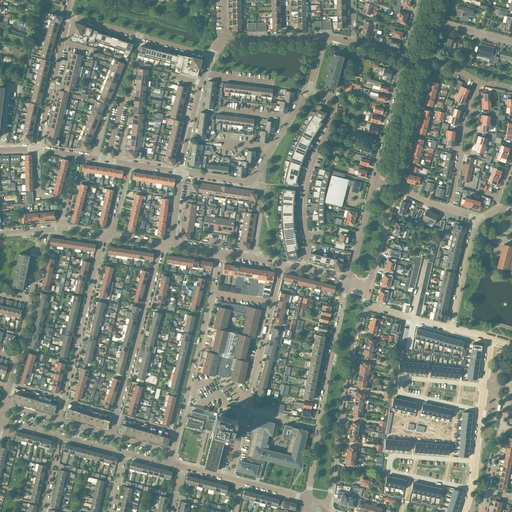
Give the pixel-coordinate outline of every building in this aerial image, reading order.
[(410,5),(411,2),(403,0),(398,0),(398,1),(397,1),(397,3),(395,3),(394,7),(400,8),(401,5),(409,7),(409,5),(410,5)] [(365,3),(362,13),(370,15),(373,5),(365,3)] [(473,10),(457,6),(456,10),(459,11),(458,16),(461,16),(460,19),(465,20),(465,21),(467,21),(468,18),(467,17),(468,14),(472,15),(473,10)] [(399,12),(400,8),(394,7),(393,11),(395,11),(394,14),(395,14),(394,16),(397,17),(406,20),(407,17),(406,16),(407,14),(399,12)] [(365,22),(361,35),(369,37),(372,23),(365,22)] [(92,29),(91,29),(83,26),(84,26),(75,23),(72,32),(71,36),(69,40),(86,46),(87,42),(93,44),(94,42),(97,32),(97,31),(91,29),(92,29)] [(511,31),(511,24),(506,23),(505,25),(504,25),(503,25),(502,25),(501,26),(500,27),(500,29),(500,30),(501,31),(503,31),(510,33),(511,32),(511,31)] [(393,33),(392,37),(400,39),(401,38),(402,37),(401,37),(402,32),(393,30),(394,27),(385,25),(384,29),(391,31),(390,32),(393,33)] [(104,45),(107,36),(102,34),(99,43),(104,45)] [(109,47),(112,37),(107,36),(104,45),(109,47)] [(114,48),(117,39),(112,37),(109,47),(114,48)] [(119,50),(122,41),(117,39),(114,48),(119,50)] [(455,40),(448,39),(446,47),(445,46),(443,51),(453,54),(456,44),(460,45),(461,40),(455,39),(455,40)] [(399,42),(388,40),(388,42),(390,43),(389,46),(398,49),(398,48),(399,47),(399,45),(399,42)] [(124,52),(127,43),(122,41),(119,50),(124,52)] [(133,45),(133,44),(127,43),(124,52),(130,53),(133,45)] [(480,45),(478,55),(494,59),(495,60),(497,50),(494,49),(494,48),(480,45)] [(511,61),(511,53),(502,50),(500,58),(511,61)] [(49,59),(51,53),(42,51),(41,57),(49,59)] [(81,62),(82,56),(74,54),(74,53),(73,53),(72,60),(81,62)] [(341,64),(343,56),(333,54),(331,62),(341,64)] [(192,58),(188,57),(184,56),(178,55),(177,56),(175,65),(174,67),(181,69),(180,73),(193,76),(196,77),(199,69),(201,60),(192,57),(192,58)] [(122,69),(124,64),(115,60),(113,65),(122,69)] [(339,73),(341,64),(331,62),(329,70),(339,73)] [(122,69),(113,65),(111,70),(120,74),(122,69)] [(392,70),(377,67),(376,70),(383,72),(382,75),(386,76),(385,80),(389,81),(390,77),(391,77),(392,74),(391,74),(392,70)] [(46,77),(48,72),(39,70),(36,69),(35,74),(38,75),(46,77)] [(118,79),(120,74),(111,70),(109,76),(118,79)] [(337,81),(339,73),(329,70),(327,78),(337,81)] [(116,84),(118,79),(109,76),(107,81),(116,84)] [(334,89),(337,81),(327,78),(324,86),(334,89)] [(114,89),(116,84),(107,81),(105,86),(114,89)] [(389,87),(381,85),(379,91),(388,93),(389,87)] [(112,94),(114,89),(105,86),(103,91),(112,94)] [(471,91),(461,86),(458,93),(468,98),(471,91)] [(67,99),(69,93),(60,91),(58,97),(67,99)] [(110,99),(112,94),(103,91),(101,96),(110,99)] [(387,96),(370,93),(370,95),(377,97),(376,103),(383,105),(383,102),(385,103),(387,96)] [(468,98),(458,93),(455,100),(454,100),(465,105),(468,98)] [(108,105),(110,99),(101,96),(99,101),(108,104),(108,105)] [(105,104),(96,101),(94,106),(103,110),(105,104)] [(373,112),(381,114),(383,108),(378,107),(379,104),(371,102),(369,107),(374,108),(373,112)] [(101,115),(103,110),(94,106),(92,111),(101,115)] [(462,111),(454,109),(452,116),(460,118),(462,111)] [(101,115),(92,111),(90,116),(99,120),(101,115)] [(322,118),(326,113),(310,111),(308,114),(313,117),(322,123),(319,122),(322,118)] [(369,115),(367,121),(379,124),(379,123),(380,121),(379,121),(380,117),(376,116),(376,114),(370,112),(369,115)] [(460,118),(452,116),(450,115),(448,123),(458,126),(460,118)] [(490,116),(481,115),(480,123),(489,124),(490,116)] [(99,120),(90,116),(88,121),(97,125),(99,120)] [(313,117),(310,122),(309,121),(321,130),(322,130),(321,129),(322,126),(320,125),(321,123),(321,124),(322,123),(313,117)] [(182,128),(183,122),(168,118),(167,124),(173,125),(182,128)] [(426,128),(428,122),(420,120),(419,126),(426,128)] [(97,125),(88,121),(86,126),(95,130),(97,125)] [(321,130),(309,121),(308,121),(310,122),(307,126),(306,126),(316,132),(316,131),(319,132),(320,129),(321,130)] [(489,124),(480,123),(480,130),(479,130),(488,131),(489,124)] [(95,130),(86,126),(84,131),(93,135),(95,130)] [(316,132),(306,126),(305,126),(307,127),(304,131),(303,130),(303,131),(316,138),(315,138),(317,135),(315,134),(315,132),(316,132)] [(377,128),(369,126),(368,133),(376,135),(377,128)] [(425,135),(426,128),(419,126),(417,133),(425,135)] [(445,138),(448,138),(456,139),(457,132),(446,130),(446,131),(445,138)] [(91,140),(93,135),(84,131),(82,136),(91,140)] [(316,138),(303,131),(304,132),(301,136),(300,135),(300,136),(311,141),(310,141),(311,140),(313,141),(315,138),(316,139),(316,138)] [(89,145),(91,140),(82,136),(80,141),(84,143),(89,145)] [(310,141),(311,141),(300,136),(301,136),(299,141),(297,140),(297,141),(311,147),(310,147),(312,144),(309,143),(310,141)] [(476,143),(484,146),(486,147),(489,139),(478,136),(476,143)] [(369,138),(366,137),(364,143),(373,145),(374,145),(375,140),(369,138)] [(456,139),(448,138),(447,146),(455,147),(456,139)] [(84,143),(80,141),(78,140),(76,146),(82,149),(84,143)] [(311,147),(297,141),(299,142),(296,146),(295,146),(306,151),(306,150),(306,149),(309,150),(310,147),(311,148),(311,147)] [(90,145),(89,145),(84,143),(82,149),(88,151),(90,145)] [(482,153),(484,146),(476,143),(476,144),(474,151),(482,153)] [(511,149),(511,148),(501,145),(501,146),(499,153),(509,156),(511,149)] [(306,151),(295,146),(296,147),(294,151),(293,151),(307,157),(306,156),(307,153),(305,152),(306,151)] [(370,156),(372,150),(362,148),(360,154),(370,156)] [(307,157),(293,151),(294,152),(292,157),(291,156),(302,160),(302,159),(305,160),(306,157),(307,157)] [(453,162),(454,154),(447,152),(445,161),(453,162)] [(509,156),(499,153),(497,160),(507,163),(509,156)] [(367,157),(355,154),(354,159),(361,161),(360,164),(368,166),(369,163),(369,160),(366,159),(367,157)] [(418,163),(419,156),(412,154),(410,161),(418,163)] [(302,161),(302,160),(291,156),(291,157),(292,157),(290,162),(289,161),(289,162),(304,166),(303,166),(304,163),(301,162),(302,160),(302,161)] [(467,157),(465,164),(472,166),(474,158),(467,157)] [(62,159),(61,165),(67,167),(69,160),(62,159)] [(451,170),(453,162),(445,161),(444,168),(451,170)] [(304,166),(289,162),(290,162),(289,167),(287,167),(299,170),(299,169),(302,169),(302,166),(304,167),(304,166)] [(471,174),(472,166),(465,164),(464,173),(471,174)] [(96,173),(97,166),(89,165),(88,172),(96,173)] [(366,174),(366,171),(362,170),(362,168),(354,165),(353,170),(358,171),(357,175),(365,177),(365,176),(366,177),(366,174)] [(299,171),(299,170),(287,167),(289,168),(285,171),(286,172),(286,173),(301,176),(300,176),(301,173),(298,172),(299,171)] [(449,178),(451,170),(444,168),(442,177),(449,178)] [(504,172),(494,168),(491,175),(501,179),(504,172)] [(330,172),(319,169),(318,174),(323,176),(322,181),(327,183),(330,172)] [(344,174),(333,171),(324,202),(342,207),(347,186),(350,187),(351,186),(352,186),(351,190),(352,192),(357,194),(359,193),(361,183),(343,179),(344,174)] [(299,179),(300,176),(301,176),(286,173),(287,173),(286,178),(285,178),(296,181),(296,180),(296,179),(299,179)] [(469,182),(471,174),(464,173),(462,181),(469,182)] [(501,179),(491,175),(488,182),(498,186),(501,179)] [(296,181),(285,178),(286,179),(285,184),(284,183),(284,184),(299,186),(298,186),(298,183),(296,182),(296,181)] [(325,193),(327,183),(322,181),(316,180),(315,185),(321,187),(319,192),(325,193)] [(433,184),(427,182),(425,189),(431,191),(433,184)] [(87,186),(81,184),(79,191),(85,193),(87,186)] [(438,188),(437,188),(435,195),(441,197),(444,190),(443,190),(444,187),(439,185),(438,188)] [(226,199),(228,187),(222,186),(221,186),(220,198),(226,199)] [(233,199),(234,188),(228,187),(226,199),(233,199)] [(323,204),(325,193),(319,192),(313,192),(313,197),(319,198),(318,204),(323,204)] [(470,208),(473,200),(466,198),(465,198),(465,200),(462,199),(463,199),(462,199),(461,205),(470,208)] [(480,204),(480,202),(473,200),(470,208),(480,211),(482,205),(480,204)] [(323,215),(323,204),(318,204),(312,203),(312,209),(318,209),(318,215),(323,215)] [(356,213),(348,211),(347,211),(345,210),(343,216),(346,217),(354,219),(354,218),(355,218),(356,213)] [(428,222),(432,212),(429,211),(428,211),(426,210),(422,219),(428,222)] [(433,224),(437,215),(435,214),(432,212),(428,222),(433,224)] [(77,224),(79,217),(73,215),(71,222),(77,224)] [(323,215),(318,215),(312,215),(312,221),(318,220),(319,226),(324,226),(323,215)] [(352,225),(354,219),(346,217),(344,223),(352,225)] [(105,227),(107,220),(100,218),(98,226),(105,227)] [(221,230),(223,219),(216,218),(215,229),(215,230),(221,231),(221,230)] [(465,233),(466,227),(460,226),(460,223),(455,222),(454,227),(454,230),(464,232),(465,233)] [(134,233),(136,225),(129,223),(127,231),(134,233)] [(399,224),(396,223),(395,229),(403,231),(404,225),(399,223),(399,224)] [(192,235),(193,228),(182,226),(181,233),(192,235)] [(347,234),(348,230),(340,228),(339,233),(340,233),(339,238),(349,240),(350,235),(347,234)] [(405,234),(407,235),(408,232),(404,232),(403,231),(395,229),(393,235),(396,236),(401,238),(404,239),(405,234)] [(253,232),(242,230),(241,236),(252,238),(253,232)] [(57,246),(59,239),(51,238),(50,245),(57,246)] [(347,245),(349,240),(339,238),(338,242),(336,242),(335,247),(344,249),(345,245),(347,245)] [(400,240),(400,242),(392,240),(390,247),(391,247),(392,248),(393,247),(402,250),(403,246),(408,247),(409,242),(400,240)] [(299,246),(298,243),(300,242),(285,245),(285,246),(286,245),(287,250),(297,248),(297,246),(299,246)] [(95,251),(96,245),(88,243),(87,250),(95,251)] [(510,269),(511,260),(511,246),(504,244),(498,267),(508,270),(508,269),(510,269)] [(116,255),(117,248),(109,247),(108,254),(116,255)] [(297,248),(287,250),(282,252),(282,255),(297,259),(296,254),(295,249),(297,248)] [(402,254),(400,253),(391,250),(390,255),(399,258),(399,257),(401,258),(402,254)] [(154,254),(146,252),(145,259),(153,260),(154,254)] [(29,255),(24,254),(19,253),(19,258),(18,260),(28,262),(28,260),(29,255)] [(174,264),(175,257),(168,256),(167,262),(174,264)] [(55,259),(48,258),(47,266),(53,267),(55,259)] [(341,267),(343,259),(337,258),(334,270),(340,271),(341,267)] [(395,264),(396,261),(392,259),(392,260),(388,259),(387,259),(387,262),(387,265),(395,267),(400,268),(401,266),(395,264)] [(28,263),(28,262),(18,260),(17,266),(16,269),(26,271),(27,268),(27,265),(28,265),(29,263),(28,263)] [(83,261),(81,268),(88,270),(90,263),(83,261)] [(212,264),(213,262),(205,261),(204,268),(212,269),(212,265),(213,264),(212,264)] [(455,269),(456,264),(447,262),(445,269),(454,271),(454,269),(455,269)] [(232,275),(233,265),(231,265),(228,264),(227,265),(225,264),(224,264),(223,273),(232,275)] [(400,270),(400,268),(395,267),(387,265),(386,268),(385,267),(385,270),(385,271),(388,272),(393,273),(394,269),(400,270)] [(107,266),(105,273),(112,275),(113,268),(107,266)] [(242,294),(246,267),(243,267),(242,267),(239,266),(238,276),(237,276),(235,287),(236,287),(235,293),(242,294)] [(249,295),(253,269),(253,268),(250,268),(249,268),(246,267),(242,294),(249,295)] [(25,276),(26,271),(16,269),(15,274),(15,277),(24,279),(25,276)] [(255,296),(260,270),(260,269),(256,269),(253,269),(249,295),(255,296)] [(453,278),(454,273),(453,273),(454,271),(445,269),(444,276),(453,278)] [(147,279),(149,272),(142,270),(140,277),(147,279)] [(263,297),(267,271),(266,271),(267,270),(263,270),(260,270),(255,296),(263,297)] [(269,298),(273,281),(273,279),(273,278),(274,272),(273,272),(270,271),(267,271),(263,297),(269,298)] [(292,283),(294,276),(286,274),(284,281),(292,283)] [(392,279),(392,276),(387,275),(384,274),(383,280),(391,282),(397,284),(398,284),(399,281),(392,279)] [(163,275),(161,283),(168,285),(169,277),(163,275)] [(24,279),(15,277),(14,282),(13,282),(12,286),(17,287),(22,289),(23,284),(24,281),(24,282),(24,281),(25,281),(25,279),(24,279)] [(198,278),(197,285),(203,287),(205,279),(198,278)] [(83,287),(85,281),(78,280),(75,279),(74,285),(76,285),(83,287)] [(114,282),(110,281),(103,279),(102,285),(109,287),(112,287),(114,282)] [(395,289),(397,284),(391,282),(383,280),(381,286),(385,287),(389,289),(390,287),(395,289)] [(336,286),(328,284),(327,291),(334,293),(336,286)] [(201,298),(202,292),(195,291),(192,290),(190,296),(194,296),(201,298)] [(390,299),(392,292),(384,290),(380,290),(379,296),(387,298),(390,299)] [(49,295),(42,293),(41,300),(48,301),(49,295)] [(281,293),(279,300),(286,302),(288,295),(281,293)] [(140,303),(142,296),(135,294),(134,301),(140,303)] [(410,304),(412,295),(409,295),(408,300),(405,300),(404,303),(410,304)] [(81,297),(74,296),(73,302),(79,304),(81,297)] [(392,299),(390,299),(387,298),(379,296),(377,302),(381,303),(385,304),(386,300),(392,302),(392,299)] [(46,308),(48,301),(41,300),(39,306),(46,308)] [(330,310),(332,303),(324,301),(322,308),(323,308),(330,310)] [(78,310),(79,304),(73,302),(71,309),(78,310)] [(243,383),(248,362),(244,361),(250,337),(254,338),(261,310),(246,306),(220,302),(213,328),(217,329),(211,353),(207,352),(202,373),(215,376),(216,372),(217,372),(218,373),(218,374),(223,377),(229,377),(230,374),(231,375),(232,375),(231,380),(238,382),(243,383)] [(44,314),(46,308),(39,306),(38,313),(44,314)] [(138,314),(140,307),(133,306),(131,312),(138,314)] [(102,316),(103,309),(96,308),(95,314),(102,316)] [(331,310),(330,310),(323,308),(322,311),(319,310),(318,314),(321,314),(321,315),(329,316),(330,316),(331,310)] [(76,317),(78,310),(71,309),(70,315),(76,317)] [(136,320),(138,314),(131,312),(130,319),(136,320)] [(155,312),(153,318),(160,320),(161,314),(155,312)] [(43,321),(44,314),(38,313),(36,319),(43,321)] [(445,315),(435,313),(433,320),(438,321),(438,319),(445,321),(446,315),(445,315)] [(100,322),(102,316),(95,314),(93,321),(100,322)] [(327,323),(329,316),(321,315),(321,314),(319,321),(327,323)] [(75,323),(76,317),(70,315),(68,322),(75,323)] [(188,315),(187,321),(194,323),(195,316),(188,315)] [(383,320),(373,317),(372,321),(372,320),(371,324),(378,326),(379,322),(382,323),(383,320)] [(158,326),(160,320),(153,318),(151,325),(158,326)] [(41,328),(43,321),(36,319),(35,326),(41,328)] [(135,327),(136,320),(130,319),(128,325),(135,327)] [(98,329),(100,322),(93,321),(92,327),(98,329)] [(192,329),(194,323),(187,321),(185,328),(192,329)] [(73,330),(75,323),(68,322),(66,328),(73,330)] [(401,324),(394,323),(392,332),(396,333),(396,331),(399,332),(401,324)] [(328,326),(319,324),(318,330),(326,332),(326,331),(327,332),(327,329),(328,326)] [(377,330),(378,326),(371,324),(370,328),(370,331),(374,333),(374,335),(377,336),(378,330),(377,330)] [(133,333),(135,327),(128,325),(126,331),(133,333)] [(156,333),(158,326),(151,325),(150,331),(156,333)] [(40,334),(41,328),(35,326),(33,333),(40,334)] [(14,340),(15,336),(3,332),(4,329),(0,327),(0,344),(12,348),(13,345),(12,344),(14,339),(14,340)] [(72,336),(73,330),(66,328),(63,327),(61,334),(62,334),(65,334),(72,336)] [(97,335),(98,329),(92,327),(90,334),(97,335)] [(190,336),(192,329),(185,328),(184,334),(190,336)] [(273,328),(272,335),(278,336),(280,330),(273,328)] [(131,340),(133,333),(126,331),(124,338),(131,340)] [(161,336),(162,334),(156,333),(150,331),(148,338),(155,339),(155,336),(161,337),(161,336)] [(38,341),(40,334),(33,333),(32,339),(38,341)] [(70,343),(72,336),(65,334),(62,334),(61,334),(60,340),(63,341),(70,343)] [(95,342),(97,335),(90,334),(89,340),(95,342)] [(189,342),(190,336),(184,334),(182,341),(189,342)] [(325,336),(316,334),(314,343),(323,344),(325,336)] [(277,343),(278,336),(272,335),(270,341),(277,343)] [(129,346),(131,340),(124,338),(123,344),(129,346)] [(153,346),(155,339),(148,338),(146,344),(153,346)] [(37,349),(38,341),(32,339),(30,347),(37,349)] [(94,349),(95,342),(89,340),(87,347),(94,349)] [(68,349),(70,343),(63,341),(62,347),(68,349)] [(187,349),(189,342),(182,341),(180,347),(187,349)] [(275,349),(277,343),(270,341),(268,348),(275,349)] [(321,354),(323,344),(314,343),(312,352),(321,354)] [(128,353),(129,346),(123,344),(121,351),(128,353)] [(151,352),(153,346),(146,344),(144,351),(151,352)] [(377,347),(374,346),(366,344),(364,350),(373,352),(376,353),(376,350),(377,347)] [(66,357),(68,349),(62,347),(60,356),(66,357)] [(92,355),(94,349),(87,347),(85,353),(92,355)] [(186,355),(187,349),(180,347),(179,354),(186,355)] [(274,356),(275,349),(268,348),(267,354),(274,356)] [(372,356),(373,352),(364,350),(363,354),(365,355),(364,357),(375,359),(375,357),(372,356)] [(126,359),(128,353),(121,351),(119,357),(126,359)] [(152,359),(153,353),(151,352),(144,351),(143,357),(149,359),(152,359)] [(319,363),(321,354),(312,352),(310,361),(319,363)] [(90,363),(92,355),(85,353),(83,361),(90,363)] [(184,362),(186,355),(179,354),(177,360),(184,362)] [(272,362),(274,356),(267,354),(265,361),(272,362)] [(124,366),(126,359),(119,357),(118,364),(124,366)] [(148,365),(149,359),(143,357),(141,363),(148,365)] [(182,368),(184,362),(177,360),(176,367),(182,368)] [(270,369),(272,362),(265,361),(264,367),(270,369)] [(318,372),(319,363),(310,361),(309,370),(318,372)] [(146,372),(148,365),(141,363),(139,370),(146,372)] [(122,374),(124,366),(118,364),(115,372),(122,374)] [(181,375),(182,368),(176,367),(174,373),(181,375)] [(269,375),(270,369),(264,367),(262,374),(269,375)] [(144,380),(146,372),(139,370),(137,378),(144,380)] [(316,381),(318,372),(309,370),(307,379),(316,381)] [(179,381),(181,375),(174,373),(172,380),(179,381)] [(267,382),(269,375),(262,374),(260,380),(267,382)] [(314,390),(316,381),(307,379),(305,388),(314,390)] [(177,389),(179,381),(172,380),(170,388),(177,389)] [(266,388),(267,382),(260,380),(259,387),(266,388)] [(366,386),(367,382),(358,380),(357,384),(359,385),(358,387),(369,389),(369,387),(366,386)] [(268,389),(266,388),(259,387),(257,393),(264,395),(267,396),(268,389)] [(18,403),(22,390),(15,388),(13,396),(12,396),(11,400),(12,400),(12,401),(18,403)] [(312,400),(314,390),(305,388),(303,398),(312,400)] [(24,405),(28,392),(22,390),(18,403),(24,405)] [(30,407),(33,394),(28,392),(24,405),(30,407)] [(262,403),(264,395),(257,393),(255,401),(262,403)] [(36,408),(40,395),(33,394),(30,407),(36,408)] [(42,410),(46,397),(40,395),(36,408),(42,410)] [(48,412),(52,399),(46,397),(42,410),(48,412)] [(56,405),(58,401),(52,399),(48,412),(54,414),(54,413),(55,413),(56,409),(57,409),(55,409),(56,405)] [(111,409),(113,403),(106,401),(104,407),(111,409)] [(71,419),(75,406),(69,404),(67,409),(66,412),(65,412),(64,416),(65,416),(65,417),(71,419)] [(237,420),(236,420),(239,409),(237,409),(238,406),(239,406),(234,405),(231,405),(231,407),(226,406),(223,416),(216,415),(215,420),(208,419),(209,416),(195,412),(192,411),(190,417),(187,416),(184,427),(192,429),(201,431),(203,426),(209,428),(213,429),(211,435),(213,435),(206,463),(204,469),(217,472),(218,466),(225,438),(232,440),(237,420)] [(77,420),(81,407),(75,406),(71,419),(77,420)] [(83,422),(87,409),(81,407),(77,420),(83,422)] [(134,416),(136,410),(129,408),(127,414),(134,416)] [(89,424),(93,411),(87,409),(83,422),(89,424)] [(95,425),(99,413),(93,411),(89,424),(95,425)] [(361,416),(362,412),(353,411),(352,415),(354,415),(353,417),(364,419),(364,416),(361,416)] [(101,427),(105,414),(99,413),(95,425),(101,427)] [(110,421),(111,416),(105,414),(101,427),(107,429),(108,428),(109,428),(110,425),(110,424),(109,424),(110,421)] [(489,419),(493,423),(498,419),(494,415),(489,419)] [(301,458),(308,431),(293,427),(292,426),(286,425),(285,425),(282,436),(283,437),(289,439),(290,438),(290,437),(291,438),(287,455),(265,449),(269,435),(271,436),(274,423),(253,418),(250,431),(254,431),(246,463),(239,461),(236,471),(256,476),(255,477),(260,478),(263,465),(264,465),(265,460),(267,461),(301,469),(304,459),(301,458)] [(125,434),(129,421),(123,419),(122,424),(121,427),(119,427),(118,431),(119,431),(119,432),(125,434)] [(131,436),(135,423),(129,421),(125,434),(131,436)] [(137,438),(141,425),(135,423),(131,436),(137,438)] [(143,439),(147,426),(141,425),(137,438),(143,439)] [(149,441),(153,428),(147,426),(143,439),(149,441)] [(155,443),(159,430),(153,428),(149,441),(155,443)] [(161,444),(165,432),(159,430),(155,443),(161,444)] [(248,453),(253,432),(247,431),(242,451),(248,453)] [(21,440),(23,433),(17,432),(15,439),(21,440)] [(169,441),(170,438),(171,433),(165,432),(161,444),(168,446),(168,445),(169,446),(170,442),(169,441)] [(357,440),(358,436),(349,434),(349,439),(350,439),(350,441),(360,442),(361,440),(357,440)] [(52,453),(55,445),(51,444),(52,441),(46,439),(44,446),(49,447),(48,452),(52,453)] [(70,453),(71,446),(65,444),(63,451),(70,453)] [(354,463),(355,459),(346,458),(345,462),(347,463),(347,465),(357,466),(357,464),(354,463)] [(136,470),(138,463),(131,461),(130,468),(136,470)] [(44,473),(46,466),(39,464),(38,468),(38,471),(44,473)] [(65,475),(66,471),(59,470),(58,476),(64,478),(65,474),(65,475)] [(362,478),(360,485),(369,487),(371,481),(362,478)] [(508,484),(507,484),(500,482),(499,488),(504,489),(504,491),(506,492),(508,484)] [(101,494),(103,486),(96,485),(96,486),(95,486),(95,489),(95,493),(101,494)] [(131,492),(132,488),(125,486),(123,493),(130,495),(131,492)] [(338,491),(337,496),(338,496),(338,498),(340,499),(340,500),(340,501),(339,501),(338,503),(338,505),(338,507),(339,508),(341,510),(342,510),(347,493),(342,492),(338,491)] [(347,493),(342,510),(344,511),(346,510),(348,509),(349,508),(350,507),(353,507),(353,506),(354,502),(356,502),(358,498),(355,497),(355,496),(347,493)] [(362,511),(365,503),(365,501),(360,499),(356,510),(362,511)] [(296,504),(281,500),(280,506),(295,510),(296,504)] [(165,511),(167,503),(161,501),(160,503),(159,505),(160,506),(159,509),(165,511)] [(188,507),(189,503),(182,501),(180,509),(187,510),(187,507),(188,507)] [(503,509),(505,503),(496,501),(494,507),(501,509),(503,509)] [(363,511),(368,511),(371,505),(365,503),(362,511),(363,511)]
